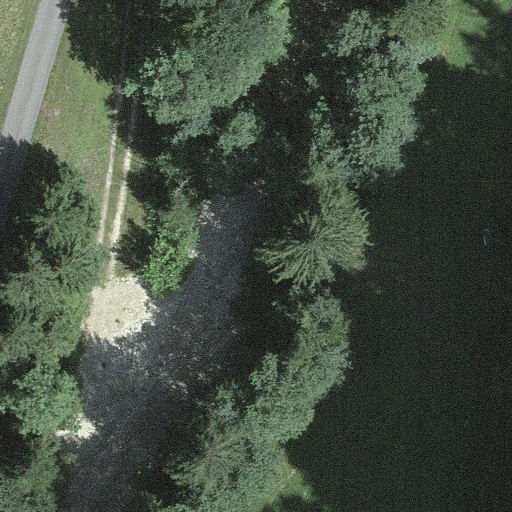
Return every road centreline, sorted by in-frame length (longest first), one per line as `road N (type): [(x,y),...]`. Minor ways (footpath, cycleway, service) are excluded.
road 1 (track): [(140,0),(106,346)]
road 2 (unclassified): [(56,0),(0,194)]
